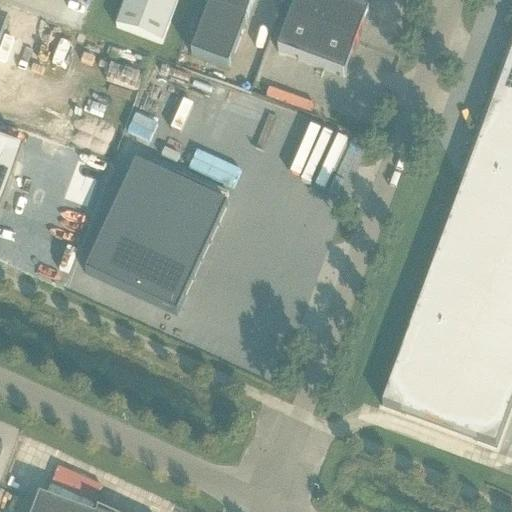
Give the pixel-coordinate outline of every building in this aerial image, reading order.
[(126,0),(116,28),(162,45),(178,0),(126,0)] [(247,22),(254,0),(212,0),(191,56),(231,71),(247,22)] [(330,0),(297,0),(289,23),(356,48),(369,14),(330,0)] [(0,45),(9,22),(0,18),(0,45)] [(289,23),(278,53),(345,78),(356,48),(289,23)] [(257,79),(265,55),(254,51),(246,76),(257,79)] [(511,54),(382,408),(496,450),(511,406),(511,54)] [(0,143),(0,219),(25,152),(0,143)] [(136,165),(85,275),(177,317),(228,207),(136,165)] [(74,511),(40,499),(35,511),(74,511)]
